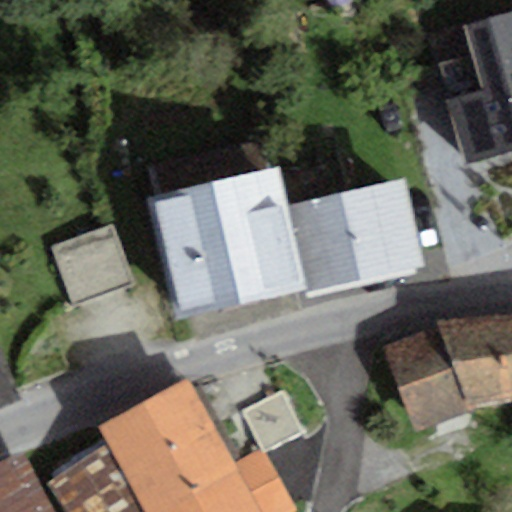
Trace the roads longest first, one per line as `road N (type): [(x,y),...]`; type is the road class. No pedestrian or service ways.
road 1 (tertiary): [(332,325),(246,346),(0,432)]
road 2 (residential): [(326,511),(342,419),(332,325)]
road 3 (tertiary): [(511,295),(332,325)]
